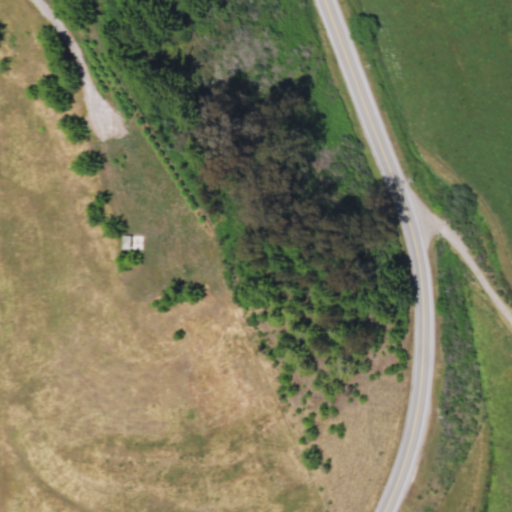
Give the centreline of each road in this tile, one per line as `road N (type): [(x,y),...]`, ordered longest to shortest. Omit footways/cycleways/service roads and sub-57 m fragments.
road 1 (tertiary): [(399,199),(422,323),(416,424),(379,511)]
road 2 (residential): [(36,0),(86,47),(99,117),(125,130),(136,119),(123,104),(95,98)]
road 3 (tertiary): [(318,0),(399,199)]
road 4 (residential): [(399,199),(439,232),(511,327)]
